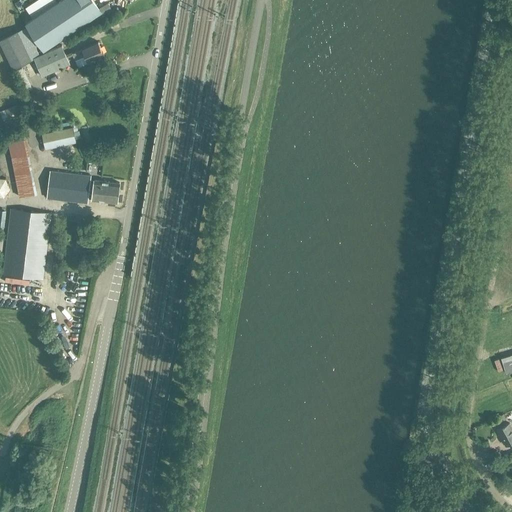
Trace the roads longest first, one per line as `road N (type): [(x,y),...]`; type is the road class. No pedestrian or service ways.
road 1 (tertiary): [(465,511),(430,452),(425,411),(495,0)]
road 2 (tertiary): [(69,511),(166,0)]
road 3 (unclassified): [(185,511),(218,247),(261,0)]
